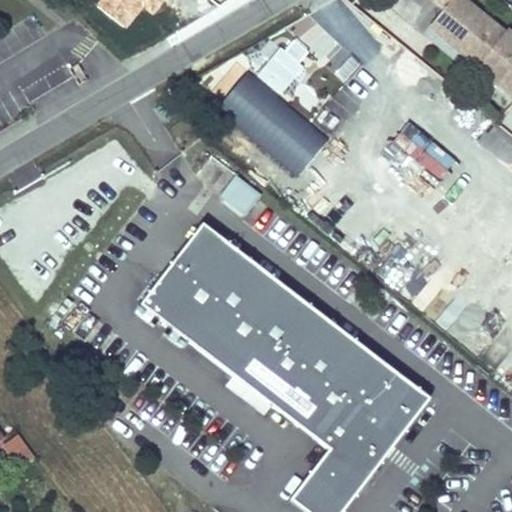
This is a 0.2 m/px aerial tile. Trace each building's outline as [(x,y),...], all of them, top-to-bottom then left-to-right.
[(432,0),(445,10),(430,29),(471,62),(474,58),(482,64),(478,68),(476,71),(511,100),(511,35),(508,33),(506,35),(462,0),(432,0)] [(375,39),(381,45),(386,40),(380,34),(375,39)] [(482,64),(474,58),(471,62),(478,68),(482,64)] [(235,176),(218,200),(245,219),(262,195),(235,176)] [(340,511),(429,397),(201,222),(139,303),(232,375),(225,383),(262,413),(270,403),(328,448),(289,498),(307,511),(340,511)] [(25,448),(18,439),(5,449),(11,457),(25,448)]
